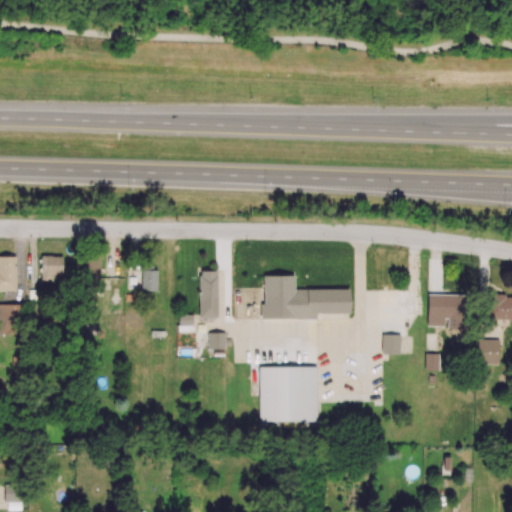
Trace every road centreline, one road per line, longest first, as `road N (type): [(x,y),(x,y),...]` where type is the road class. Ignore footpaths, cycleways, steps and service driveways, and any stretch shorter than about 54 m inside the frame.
road 1 (residential): [(511,251),(349,233),(0,228)]
road 2 (motorway): [(511,134),(0,115)]
road 3 (motorway): [(0,168),(511,185)]
